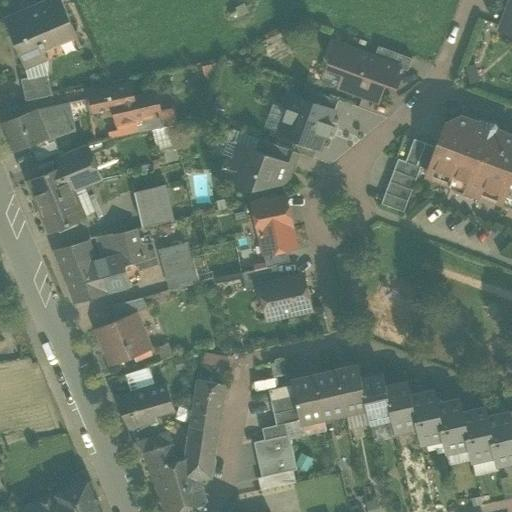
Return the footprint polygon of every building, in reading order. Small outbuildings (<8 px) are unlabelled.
[(61,0),(47,0),(4,18),(26,69),(47,60),(42,47),(75,33),(61,0)] [(511,0),(502,27),(511,30),(511,0)] [(374,57),(338,44),(329,67),(324,65),(319,79),(377,101),(384,82),(392,85),(396,83),(398,78),(396,73),(398,66),(374,57)] [(412,58),(378,46),(374,57),(398,66),(402,67),(402,68),(407,71),(412,58)] [(47,73),(21,79),(26,100),(52,95),(47,73)] [(129,85),(91,94),(95,109),(114,105),(118,122),(138,118),(158,113),(154,94),(132,99),(129,85)] [(323,150),(342,110),(299,90),(280,130),(323,150)] [(70,102),(36,110),(2,123),(14,151),(46,138),(47,140),(75,130),(70,102)] [(158,113),(138,118),(141,131),(162,126),(159,114),(158,113)] [(486,124),(461,115),(445,122),(436,147),(428,170),(426,176),(451,185),(451,186),(478,196),(502,204),(511,177),(511,134),(496,128),(497,127),(495,123),(490,121),(486,123),(486,124)] [(271,142),(260,138),(256,150),(267,154),(271,142)] [(414,139),(405,161),(398,159),(381,203),(404,212),(420,167),(428,170),(436,147),(414,139)] [(294,151),(271,142),(267,154),(290,162),(294,151)] [(256,150),(240,144),(235,158),(226,155),(219,175),(235,181),(235,182),(242,191),(275,185),(285,177),(290,162),(267,154),(256,150)] [(86,145),(58,156),(62,166),(64,170),(92,158),(87,145),(86,145)] [(92,158),(64,170),(62,166),(29,180),(40,206),(73,192),(101,180),(92,158)] [(511,177),(502,204),(511,208),(511,177)] [(166,184),(134,192),(143,227),(174,220),(166,184)] [(73,192),(40,206),(51,232),(84,218),(73,192)] [(286,195),(252,203),(259,234),(292,227),(286,195)] [(135,229),(113,234),(124,266),(138,262),(156,257),(153,249),(142,252),(135,229)] [(87,243),(57,251),(76,300),(130,286),(124,266),(113,234),(96,237),(103,259),(95,262),(95,261),(93,261),(87,243)] [(186,243),(159,250),(170,290),(197,283),(188,250),(186,243)] [(202,247),(188,250),(197,283),(210,280),(202,247)] [(156,257),(138,262),(141,270),(158,265),(156,257)] [(277,265),(242,272),(246,289),(261,286),(260,285),(280,280),(277,265)] [(280,280),(260,285),(261,286),(264,299),(271,304),(274,316),(311,308),(303,275),(280,280)] [(142,297),(110,306),(118,319),(134,312),(135,313),(147,308),(142,297)] [(118,319),(97,328),(113,365),(150,349),(135,313),(134,312),(118,319)] [(358,364),(345,367),(346,372),(337,374),(346,413),(367,408),(361,378),(358,364)] [(148,366),(127,373),(132,387),(153,380),(148,366)] [(336,369),(323,372),(324,377),(315,379),(324,418),(346,413),(337,374),(336,369)] [(382,373),(361,378),(367,408),(370,422),(392,417),(386,387),(382,373)] [(315,379),(306,381),(305,376),(291,379),(292,384),(295,395),(297,407),(300,419),(301,423),(324,418),(315,379)] [(258,388),(277,386),(276,377),(257,379),(258,388)] [(226,384),(197,378),(190,425),(219,430),(226,384)] [(407,382),(386,387),(392,417),(395,430),(417,426),(410,396),(407,382)] [(292,384),(269,389),(271,401),(295,395),(292,384)] [(166,386),(117,400),(127,426),(157,418),(154,411),(174,406),(166,386)] [(437,404),(434,391),(410,396),(417,426),(420,442),(443,437),(444,437),(437,404)] [(295,395),(271,401),(274,412),(297,407),(295,395)] [(437,404),(444,437),(443,437),(446,451),(469,446),(470,445),(462,413),(463,413),(460,399),(437,404)] [(297,407),(274,412),(276,424),(286,422),(300,419),(297,407)] [(463,413),(462,413),(470,445),(469,446),(472,460),(495,454),(487,417),(488,417),(485,408),(463,413)] [(488,417),(487,417),(495,454),(497,463),(511,460),(511,419),(510,412),(488,417)] [(276,424),(262,427),(265,439),(288,434),(286,422),(276,424)] [(219,430),(190,425),(189,437),(188,437),(185,459),(183,480),(200,478),(211,477),(219,430)] [(168,431),(135,443),(140,455),(145,454),(144,453),(172,444),(168,431)] [(288,434),(265,439),(254,442),(258,459),(293,451),(289,434),(288,434)] [(145,454),(157,489),(183,480),(185,459),(177,461),(172,444),(144,453),(145,454)] [(293,451),(258,459),(262,477),(297,469),(293,451)] [(157,489),(164,511),(173,511),(207,501),(200,478),(183,480),(157,489)] [(103,511),(90,480),(54,495),(60,511),(103,511)] [(60,511),(54,495),(21,509),(22,511),(60,511)]
